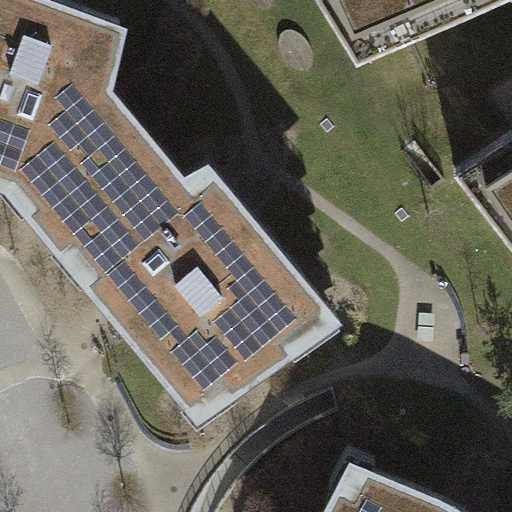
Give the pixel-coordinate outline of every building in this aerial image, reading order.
[(0,0),(0,170),(11,175),(19,168),(39,191),(41,193),(136,113),(107,79),(120,18),(69,0),(0,0)] [(486,0),(322,0),(358,56),(486,0)] [(41,193),(39,191),(30,199),(62,236),(74,226),(102,258),(89,269),(191,391),(223,365),(233,379),(295,335),(284,322),(320,292),(215,166),(195,185),(136,113),(41,193)] [(511,129),(456,167),(511,239),(511,129)] [(473,511),(440,493),(370,464),(356,489),(342,481),(325,511),(473,511)]
